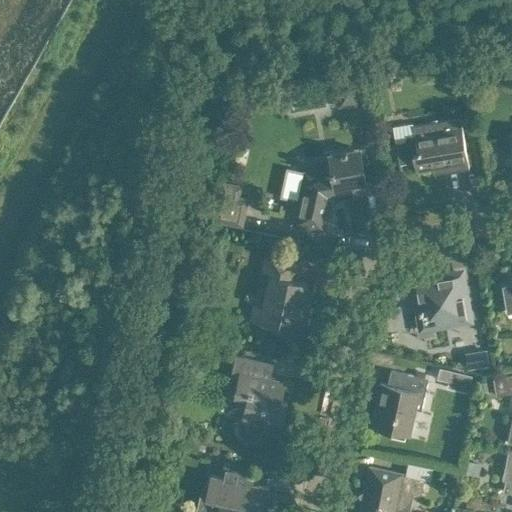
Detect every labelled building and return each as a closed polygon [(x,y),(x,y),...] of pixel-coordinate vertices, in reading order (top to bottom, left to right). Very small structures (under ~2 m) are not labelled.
[(357,107),(354,83),(335,86),(335,88),(331,89),(332,97),(337,97),(338,106),(347,105),(348,109),(357,107)] [(413,122),(393,125),(396,143),(400,163),(415,160),(416,169),(433,167),(440,165),(441,172),(469,167),(466,147),(461,117),(419,124),(414,125),(413,122)] [(299,200),(295,224),(325,230),(330,205),(334,206),(340,201),(339,197),(346,195),(345,190),(353,189),(352,183),(365,181),(362,161),(359,147),(328,153),(331,167),(305,172),(303,182),(299,200)] [(240,222),(244,198),(241,197),(243,186),(221,183),(215,217),(240,222)] [(298,279),(303,258),(275,252),(275,253),(277,253),(276,258),(266,256),(257,301),(264,303),(260,321),(279,325),(278,330),(302,336),(310,298),(304,297),(308,281),(298,279)] [(437,276),(415,279),(421,316),(423,326),(433,324),(445,322),(469,318),(465,294),(465,293),(461,272),(437,276)] [(511,283),(503,285),(507,312),(511,310),(511,283)] [(487,348),(465,351),(468,368),(490,365),(487,348)] [(236,354),(231,378),(238,380),(235,394),(248,397),(243,419),(240,432),(263,438),(266,424),(267,424),(282,428),(283,424),(288,401),(282,400),(286,381),(271,378),(261,376),(265,361),(265,360),(236,354)] [(440,366),(437,377),(449,380),(451,369),(440,366)] [(422,409),(429,377),(411,373),(391,369),(388,383),(380,381),(371,426),(392,430),(392,434),(405,437),(406,433),(410,434),(416,408),(422,409)] [(511,373),(493,377),(496,393),(511,389),(511,421),(508,441),(511,442),(511,373)] [(511,448),(509,448),(503,478),(511,480),(511,481),(510,492),(511,492),(511,448)] [(478,475),(481,463),(466,459),(464,472),(478,475)] [(208,486),(206,495),(221,498),(218,511),(253,511),(255,506),(265,508),(268,493),(270,484),(254,480),(256,469),(225,462),(222,475),(211,473),(208,486)] [(422,493),(425,477),(370,465),(365,489),(367,493),(366,498),(363,498),(360,511),(394,511),(396,508),(399,508),(401,507),(403,507),(406,505),(408,504),(409,502),(410,500),(411,498),(413,491),(422,493)] [(448,467),(445,480),(458,483),(461,470),(448,467)]
